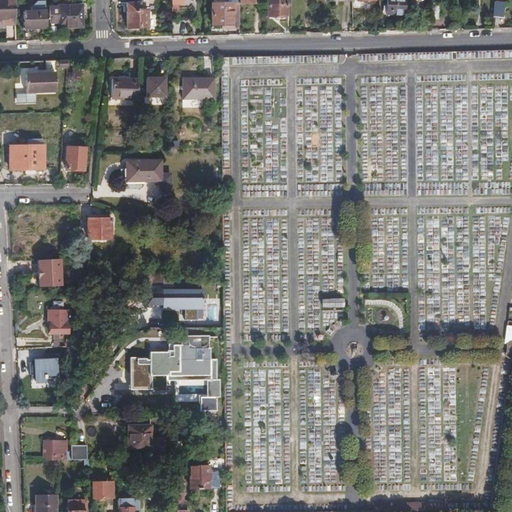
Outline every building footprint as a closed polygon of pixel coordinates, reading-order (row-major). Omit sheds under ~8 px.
[(0,0),(0,24),(11,25),(10,0),(0,0)] [(42,11),(42,0),(33,0),(28,5),(29,11),(42,11)] [(283,1),(288,1),(287,0),(262,0),(263,16),(284,15),(283,1)] [(384,0),(383,14),(400,15),(400,0),(384,0)] [(135,9),(135,1),(123,1),(123,26),(143,26),(143,8),(135,9)] [(234,2),(207,3),(207,25),(217,25),(235,24),(234,2)] [(493,2),(491,17),(497,17),(499,3),(493,2)] [(79,26),(78,5),(55,6),(55,21),(55,27),(79,26)] [(428,5),(427,19),(437,20),(438,6),(428,5)] [(20,26),(43,25),(42,11),(29,11),(20,12),(20,26)] [(70,70),(69,81),(76,82),(77,71),(70,70)] [(24,75),(25,94),(54,93),(53,74),(24,75)] [(210,98),(209,77),(179,78),(180,99),(210,98)] [(134,99),(135,80),(109,78),(107,97),(134,99)] [(161,96),(162,78),(144,78),(144,96),(161,96)] [(55,121),(55,111),(42,110),(42,121),(55,121)] [(40,168),(40,145),(38,145),(23,145),(6,145),(6,168),(40,168)] [(81,170),(82,148),(65,147),(63,169),(81,170)] [(157,179),(157,160),(122,160),(122,168),(117,168),(117,185),(139,185),(139,180),(157,179)] [(106,238),(106,218),(84,219),(84,238),(106,238)] [(27,272),(27,262),(12,263),(13,272),(27,272)] [(159,285),(170,285),(170,276),(159,276),(159,285)] [(200,310),(200,292),(159,292),(159,296),(159,310),(182,310),(182,322),(194,322),(194,310),(200,310)] [(343,299),(330,299),(330,307),(343,307),(343,299)] [(63,335),(63,313),(57,313),(57,310),(47,310),(47,313),(43,313),(44,329),(46,329),(46,335),(63,335)] [(182,337),(182,347),(184,347),(184,350),(206,349),(206,337),(182,337)] [(144,359),(132,360),(132,386),(151,386),(151,373),(169,373),(169,379),(208,379),(208,399),(198,399),(199,411),(214,411),(214,399),(217,399),(217,381),(214,381),(214,361),(207,361),(207,349),(206,349),(184,350),(184,347),(182,347),(171,347),(171,358),(166,358),(166,353),(147,354),(147,361),(144,361),(144,359)] [(58,377),(59,356),(34,355),(33,382),(47,382),(47,376),(58,377)] [(146,437),(146,426),(123,426),(123,448),(147,447),(147,451),(160,451),(160,437),(146,437)] [(40,460),(67,460),(67,449),(63,449),(63,440),(40,440),(40,460)] [(67,460),(84,460),(83,446),(67,446),(67,449),(67,460)] [(204,471),(204,466),(186,466),(186,487),(215,488),(215,471),(204,471)] [(108,498),(108,482),(89,482),(89,498),(108,498)] [(50,511),(50,496),(31,497),(30,511),(50,511)] [(132,511),(132,500),(114,500),(113,511),(132,511)] [(78,511),(78,501),(63,501),(63,511),(81,511),(78,511)] [(183,511),(183,502),(179,502),(172,502),(172,511),(183,511)] [(374,511),(435,511),(435,503),(374,503),(374,511)]
